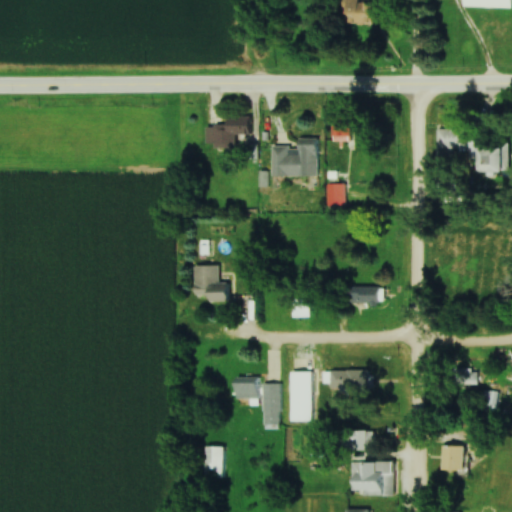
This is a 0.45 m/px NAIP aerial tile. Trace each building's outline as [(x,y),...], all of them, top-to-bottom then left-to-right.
[(376,25),(376,0),(350,0),(350,25),(376,25)] [(511,0),(466,0),(467,9),(511,9),(511,0)] [(237,148),(237,136),(252,136),(252,118),(208,118),(208,148),(237,148)] [(352,137),(352,119),(336,119),(336,137),(352,137)] [(466,130),(438,130),(438,150),(466,150),(466,130)] [(301,140),(301,147),(275,147),(275,178),(319,178),(319,140),(301,140)] [(482,173),(509,173),(509,144),(482,144),(482,173)] [(346,185),(328,185),(328,206),(346,206),(346,185)] [(232,302),(232,283),(221,283),(221,266),(196,266),(196,302),(232,302)] [(352,305),(385,305),(385,287),(352,287),(352,305)] [(372,371),(331,371),(331,392),(372,392),(372,371)] [(292,372),(292,422),(314,422),(314,372),(292,372)] [(260,402),(260,378),(238,378),(238,402),(260,402)] [(282,384),(265,384),(265,429),(282,429),(282,384)] [(485,411),(498,411),(498,392),(485,392),(485,411)] [(490,454),(490,432),(473,432),(473,454),(490,454)] [(468,471),(468,446),(446,446),(446,471),(468,471)] [(225,480),(225,447),(207,447),(207,480),(225,480)] [(396,463),(352,463),(352,495),(396,495),(396,463)]
